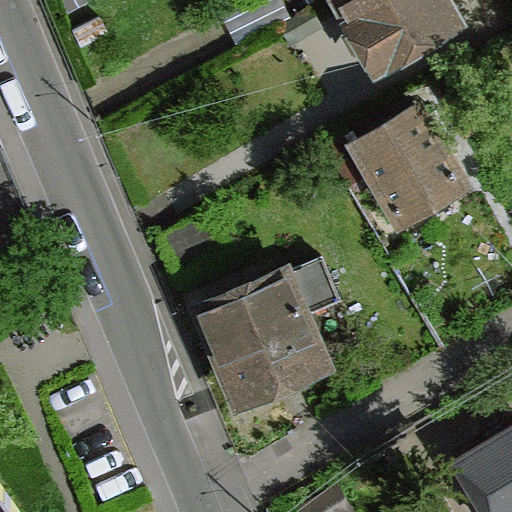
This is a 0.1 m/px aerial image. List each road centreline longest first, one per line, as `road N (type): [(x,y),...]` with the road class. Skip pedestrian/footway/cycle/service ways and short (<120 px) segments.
road 1 (residential): [(2,0),(124,281),(161,414),(200,509)]
road 2 (residential): [(200,509),(511,330)]
